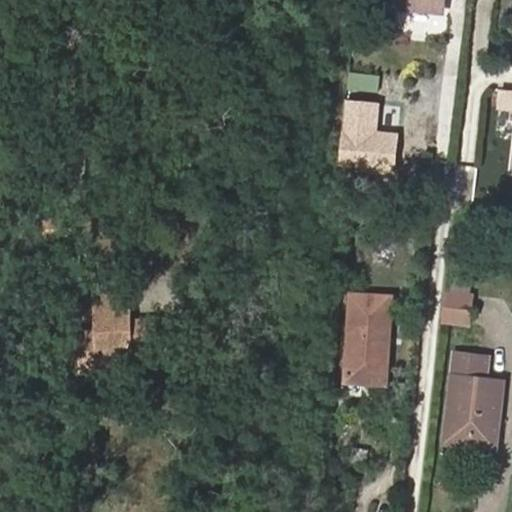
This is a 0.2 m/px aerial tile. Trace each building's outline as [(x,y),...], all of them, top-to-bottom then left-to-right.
[(395,13),(406,14),(407,3),(396,2),(395,13)] [(407,3),(406,14),(441,17),(442,7),(407,3)] [(352,99),(365,100),(366,85),(353,84),(352,99)] [(132,290),(102,291),(102,327),(87,327),(86,347),(93,347),(94,369),(123,368),(122,357),(134,356),(172,355),(170,318),(134,319),(132,290)] [(376,335),(379,295),(343,292),(335,373),(372,377),(376,335)] [(436,307),(467,310),(468,297),(437,294),(436,307)] [(436,307),(435,322),(466,325),(467,310),(436,307)] [(446,446),(471,448),(478,356),(454,354),(446,446)] [(122,357),(123,368),(134,367),(134,356),(122,357)] [(478,356),(471,448),(499,450),(501,428),(495,428),(499,381),(486,379),(486,357),(478,356)] [(335,379),(372,382),(372,377),(335,373),(335,379)] [(495,428),(501,428),(504,381),(499,381),(495,428)]
